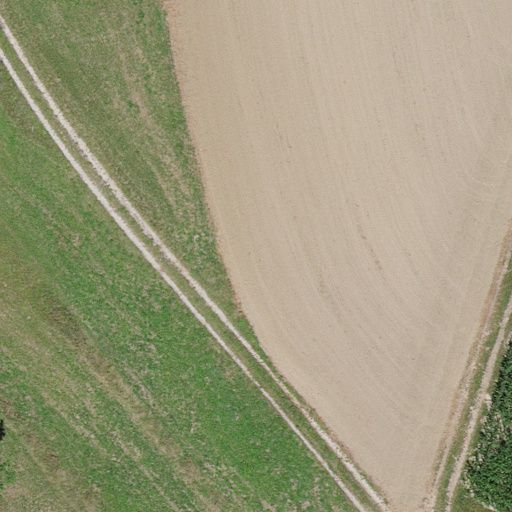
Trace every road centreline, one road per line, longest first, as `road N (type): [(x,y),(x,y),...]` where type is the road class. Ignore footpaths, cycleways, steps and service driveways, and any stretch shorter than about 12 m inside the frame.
road 1 (track): [(360,511),(42,104),(0,27)]
road 2 (track): [(452,511),(472,429),(511,324)]
